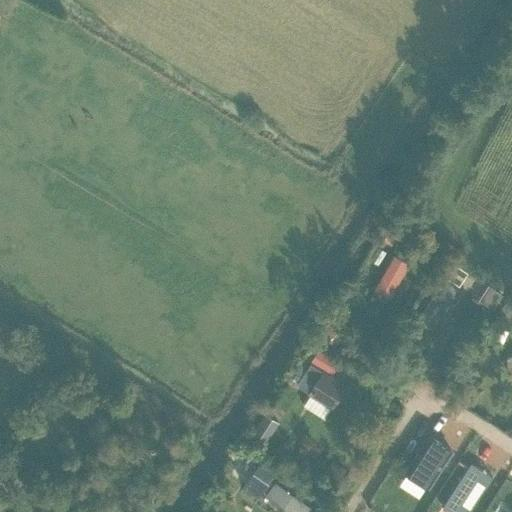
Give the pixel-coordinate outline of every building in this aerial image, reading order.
[(396,251),(376,286),(392,295),(412,260),(396,251)] [(447,273),(420,314),(435,324),(462,282),(447,273)] [(338,361),(317,348),(310,360),(331,373),(338,361)] [(308,392),(311,395),(331,408),(345,386),(322,371),(318,378),(305,370),(296,384),(308,392)] [(279,421),(264,411),(250,432),(265,442),(279,421)] [(427,433),(403,471),(429,488),(453,450),(427,433)] [(278,475),(267,492),(297,511),(310,511),(318,501),(278,475)]
